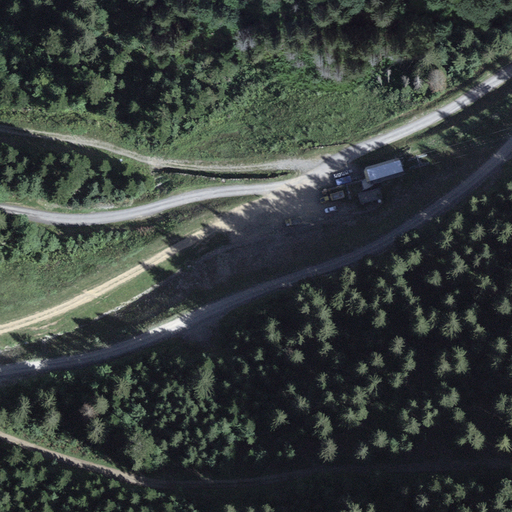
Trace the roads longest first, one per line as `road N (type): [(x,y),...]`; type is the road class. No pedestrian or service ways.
road 1 (track): [(0,370),(129,348),(252,291),(342,264),(442,207),(511,145)]
road 2 (track): [(0,208),(110,218),(215,192),(295,185),(511,70)]
road 3 (track): [(0,437),(192,492),(511,484)]
road 4 (track): [(0,128),(187,164),(315,163),(324,176)]
road 5 (track): [(0,328),(99,289),(295,185)]
